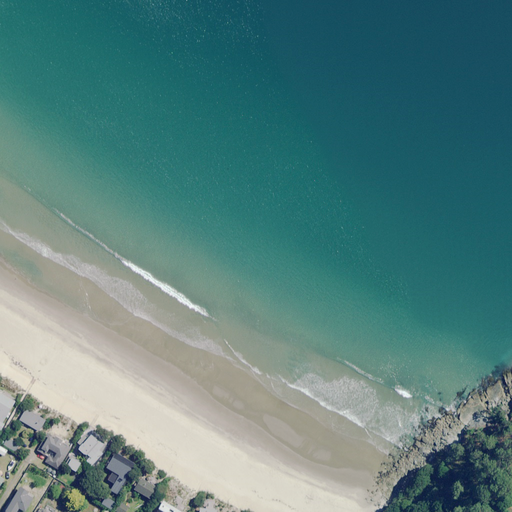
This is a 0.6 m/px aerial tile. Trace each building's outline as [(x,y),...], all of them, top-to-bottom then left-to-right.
[(15,402),(0,392),(0,410),(0,430),(0,431),(4,424),(2,423),(15,402)] [(45,420),(26,409),(20,420),(39,432),(45,420)] [(63,442),(48,433),(38,451),(46,456),(49,449),(55,453),(52,458),(49,457),(46,462),(58,470),(71,448),(62,443),(63,442)] [(102,446),(91,435),(78,450),(88,458),(86,461),(91,466),(102,453),(98,450),(102,446)] [(19,445),(7,438),(3,445),(15,452),(19,445)] [(135,465),(115,453),(106,468),(113,472),(108,480),(113,484),(109,490),(116,494),(135,465)] [(80,464),(69,457),(64,465),(75,472),(80,464)] [(27,472),(24,478),(29,480),(32,475),(27,472)] [(156,488),(140,479),(134,490),(150,499),(156,488)] [(51,483),(46,480),(42,487),(46,490),(51,483)] [(29,495),(21,508),(27,511),(30,511),(37,501),(43,491),(39,489),(34,498),(29,495)] [(115,502),(105,496),(101,504),(111,510),(115,502)] [(125,511),(128,507),(121,502),(115,511),(125,511)] [(161,503),(160,505),(155,511),(177,511),(174,510),(172,511),(170,511),(169,511),(171,508),(161,503)]
